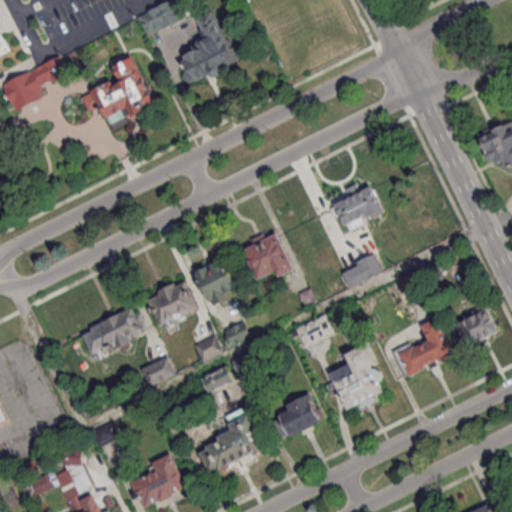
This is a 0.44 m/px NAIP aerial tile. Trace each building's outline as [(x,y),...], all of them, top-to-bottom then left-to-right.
[(171,0),(136,18),(145,37),(195,13),(188,0),(171,0)] [(195,14),(213,5),(240,60),(227,67),(224,75),(214,76),(208,74),(190,84),(182,80),(182,70),(187,68),(183,60),(185,59),(183,54),(193,50),(191,45),(207,38),(195,14)] [(0,56),(12,51),(4,36),(4,34),(1,35),(0,32),(0,56)] [(3,84),(14,106),(16,105),(19,110),(44,97),(42,93),(46,91),(42,84),(52,79),(54,82),(72,73),(63,54),(3,84)] [(115,65),(121,62),(120,60),(132,54),(143,77),(145,76),(157,101),(146,107),(147,109),(139,113),(141,116),(115,129),(107,113),(103,112),(101,107),(102,105),(97,107),(91,110),(84,96),(90,93),(94,91),(93,90),(108,83),(112,82),(114,86),(119,83),(119,82),(122,80),(115,65)] [(478,137),(511,121),(511,167),(508,169),(503,160),(496,164),(494,159),(488,158),(486,153),(487,151),(483,143),(482,144),(478,137)] [(339,215),(336,216),(331,207),(335,206),(333,203),(348,195),(345,188),(356,182),(360,190),(372,184),(386,211),(373,217),(372,215),(369,216),(367,213),(361,216),(364,222),(351,229),(348,224),(345,226),(339,215)] [(243,249),(254,243),(251,238),(263,231),(266,237),(277,232),(295,267),(279,275),(276,269),(258,279),(243,249)] [(342,272),(350,288),(385,271),(375,251),(357,260),(358,264),(342,272)] [(419,267),(435,259),(442,275),(426,282),(419,267)] [(196,275),(210,302),(216,299),(219,303),(229,298),(226,293),(238,287),(225,261),(221,263),(220,261),(214,264),(216,266),(210,270),(208,266),(197,271),(199,273),(196,275)] [(148,298),(159,293),(158,291),(174,283),(176,286),(186,281),(198,307),(161,325),(148,298)] [(299,292),(311,287),(318,301),(306,307),(299,292)] [(83,333),(91,329),(90,326),(132,303),(137,312),(140,310),(149,327),(131,337),(132,339),(129,340),(130,345),(127,348),(123,349),(121,347),(118,347),(116,344),(105,350),(103,347),(93,352),(83,333)] [(455,321),(467,344),(499,329),(488,307),(484,309),(482,305),(464,314),(465,316),(455,321)] [(290,332),(296,329),(295,327),(327,311),(336,330),(305,345),(300,333),(293,336),(290,332)] [(412,346),(410,341),(393,349),(405,375),(410,373),(411,374),(426,368),(427,370),(442,363),(441,361),(456,354),(438,316),(421,323),(428,339),(412,346)] [(225,329),(245,320),(251,334),(230,342),(225,329)] [(195,344),(215,334),(224,351),(203,361),(195,344)] [(333,373),(337,381),(329,385),(333,392),(341,389),(349,406),(357,403),(360,409),(376,401),(373,395),(383,390),(378,381),(382,379),(383,375),(380,370),(376,368),(372,370),(370,367),(379,362),(370,343),(349,353),(354,363),(333,373)] [(143,368),(168,355),(177,372),(151,385),(143,368)] [(203,377),(220,369),(227,383),(210,391),(203,377)] [(279,412),(288,408),(286,404),(310,392),(313,399),(311,400),(316,409),(320,408),(324,416),(320,418),(321,420),(291,435),(279,412)] [(0,423),(9,419),(0,400),(0,423)] [(202,452),(211,470),(219,466),(221,469),(222,468),(226,470),(231,467),(232,464),(235,470),(238,468),(239,472),(247,468),(245,465),(257,459),(255,454),(267,448),(250,414),(248,415),(244,407),(228,415),(231,422),(230,423),(233,429),(220,436),(222,439),(209,446),(210,448),(202,452)] [(32,483),(37,494),(61,483),(67,496),(92,484),(83,465),(83,449),(64,449),(63,461),(67,468),(58,473),(56,469),(50,472),(49,471),(31,481),(32,483)] [(132,482),(142,504),(144,503),(145,507),(160,500),(161,501),(174,495),(173,493),(186,487),(179,473),(181,472),(172,453),(154,461),(158,469),(132,482)] [(110,511),(109,510),(116,506),(110,494),(97,501),(93,493),(81,499),(86,509),(80,511),(110,511)] [(468,511),(489,502),(494,511),(468,511)]
